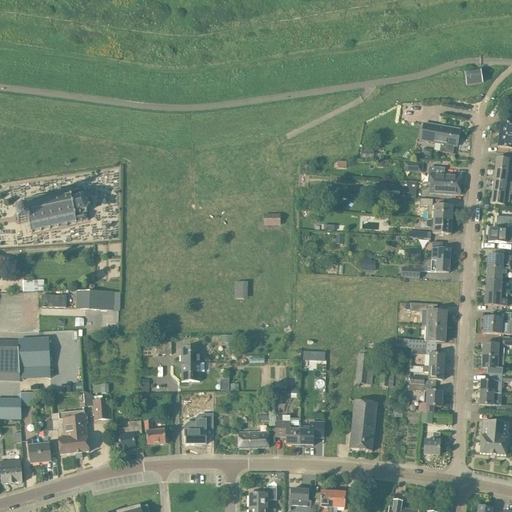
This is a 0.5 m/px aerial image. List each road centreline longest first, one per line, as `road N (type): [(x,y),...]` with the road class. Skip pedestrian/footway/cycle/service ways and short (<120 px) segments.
road 1 (unclassified): [(0,89),(185,109),(353,87),(460,62),(511,62)]
road 2 (residential): [(456,481),(481,114),(511,68)]
road 3 (residential): [(230,464),(338,465),(456,481)]
road 4 (residential): [(0,504),(163,464)]
